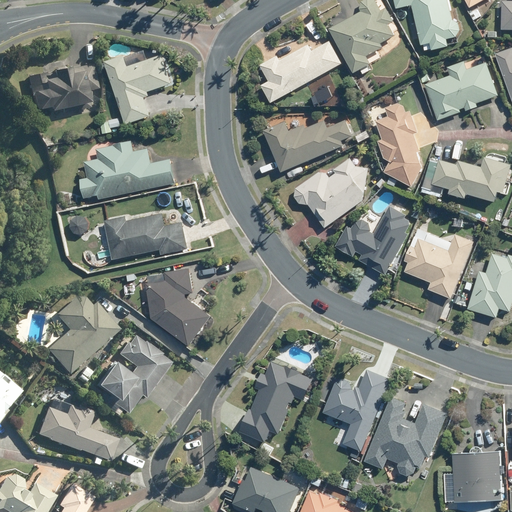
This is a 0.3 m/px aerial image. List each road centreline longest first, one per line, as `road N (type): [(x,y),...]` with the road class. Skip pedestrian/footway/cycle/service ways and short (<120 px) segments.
road 1 (residential): [(291,278),(225,169),(217,106),(225,43)]
road 2 (residential): [(511,372),(345,311),(291,278)]
road 3 (residential): [(207,408),(211,477),(204,486),(180,495),(167,489),(159,468),(211,388)]
road 4 (residential): [(225,43),(103,14),(19,19)]
road 5 (residential): [(211,388),(291,278)]
